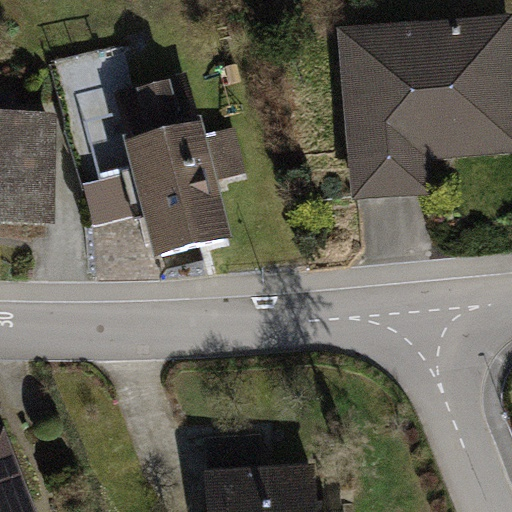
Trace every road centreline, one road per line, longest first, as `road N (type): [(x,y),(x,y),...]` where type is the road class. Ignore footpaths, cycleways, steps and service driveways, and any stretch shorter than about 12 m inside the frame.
road 1 (residential): [(0,327),(188,328),(415,311)]
road 2 (residential): [(415,311),(491,511)]
